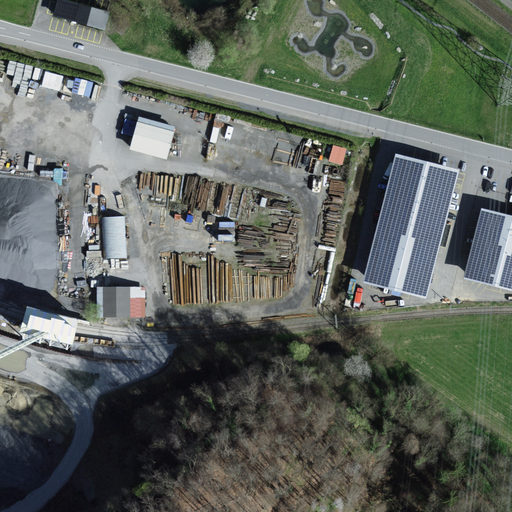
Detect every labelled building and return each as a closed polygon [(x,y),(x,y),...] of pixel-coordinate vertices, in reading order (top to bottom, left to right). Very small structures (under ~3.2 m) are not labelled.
[(106,14),(55,0),(50,19),(101,32),(106,14)] [(126,116),(123,131),(135,133),(137,118),(126,116)] [(178,130),(139,120),(132,148),(170,159),(178,130)] [(334,142),(329,159),(343,162),(348,146),(334,142)] [(463,168),(399,152),(366,280),(430,296),(463,168)] [(511,217),(479,209),(461,279),(511,291),(511,217)] [(124,217),(101,218),(103,259),(126,258),(124,217)] [(23,293),(26,278),(7,275),(5,290),(23,293)] [(32,299),(53,300),(54,278),(33,277),(32,299)] [(146,287),(99,287),(99,317),(146,317),(146,287)]
